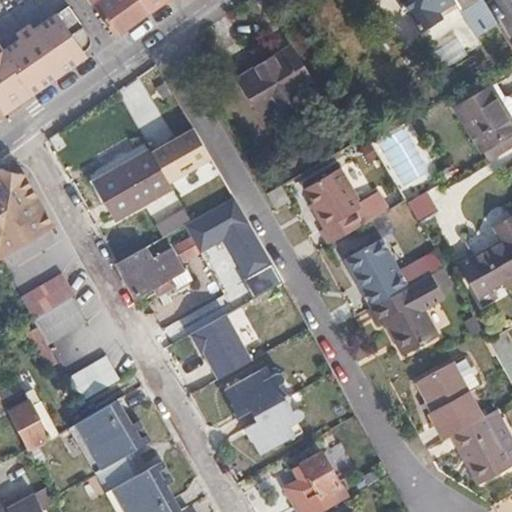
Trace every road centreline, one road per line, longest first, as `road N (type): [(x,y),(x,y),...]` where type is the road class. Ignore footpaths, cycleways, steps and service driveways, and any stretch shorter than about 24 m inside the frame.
road 1 (unclassified): [(21,129),(233,511)]
road 2 (secondary): [(21,129),(211,0)]
road 3 (unknown): [(511,164),(454,210),(457,242),(474,279)]
